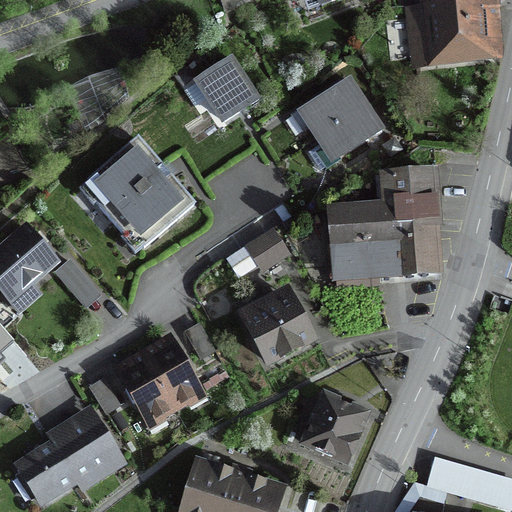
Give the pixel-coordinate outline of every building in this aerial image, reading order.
[(247,0),(221,0),(225,10),(248,1),(247,0)] [(484,9),(483,0),(480,0),(428,5),(429,14),(417,16),(421,57),(488,50),(484,9)] [(232,61),(199,83),(225,122),(258,100),(232,61)] [(303,116),(318,138),(366,107),(350,82),(334,92),(335,95),(303,116)] [(366,107),(318,138),(322,144),(309,153),(320,171),(333,163),(331,161),(332,160),(364,139),(366,142),(382,132),(366,107)] [(138,139),(88,183),(102,199),(96,204),(125,237),(130,232),(144,248),(195,205),(171,177),(172,177),(163,166),(162,167),(138,139)] [(332,214),(338,288),(378,285),(378,277),(387,276),(436,272),(434,255),(432,225),(438,225),(434,174),(376,179),(379,210),(332,214)] [(338,288),(332,214),(314,216),(318,289),(320,315),(381,310),(378,285),(338,288)] [(0,253),(0,288),(10,300),(55,261),(28,230),(0,253)] [(241,274),(259,263),(264,270),(285,256),(271,235),(250,248),(232,260),(241,274)] [(67,262),(55,272),(86,308),(98,297),(67,262)] [(285,294),(245,315),(250,324),(248,325),(268,363),(311,341),(291,302),(289,303),(285,294)] [(0,355),(14,343),(0,326),(0,355)] [(145,356),(175,408),(199,394),(189,376),(191,369),(184,357),(179,359),(169,342),(145,356)] [(150,422),(175,408),(145,356),(120,370),(130,388),(126,390),(133,403),(140,404),(150,422)] [(319,410),(319,412),(304,445),(345,463),(365,415),(325,398),(324,399),(322,401),(321,402),(320,404),(319,406),(319,408),(319,410)] [(19,467),(41,503),(117,456),(95,419),(73,433),(19,467)] [(511,506),(511,483),(443,463),(436,484),(511,507),(511,506)] [(198,465),(183,511),(275,511),(282,491),(247,480),(249,476),(234,471),(232,475),(198,465)]
